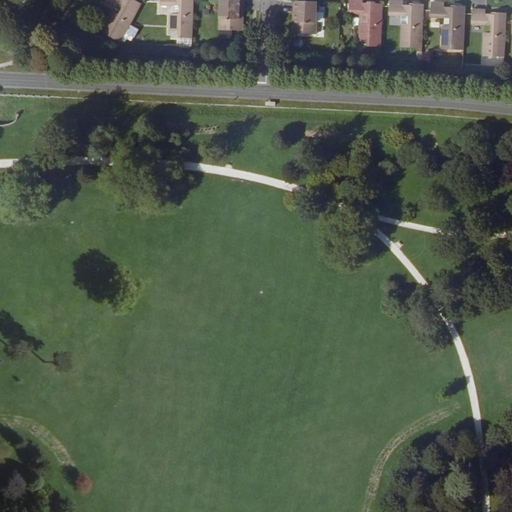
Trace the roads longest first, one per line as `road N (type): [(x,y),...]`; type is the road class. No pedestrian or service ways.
road 1 (secondary): [(260,92),(0,80)]
road 2 (secondary): [(511,110),(260,92)]
